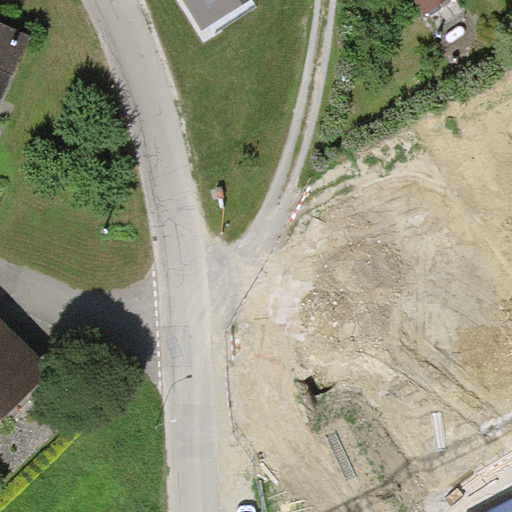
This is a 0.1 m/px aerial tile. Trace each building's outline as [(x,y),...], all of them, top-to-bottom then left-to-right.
[(186,0),(204,28),(249,0),(186,0)] [(411,0),(421,14),(442,0),(411,0)] [(0,77),(17,40),(0,32),(0,77)] [(358,286),(414,247),(374,190),(319,230),(358,286)] [(0,420),(42,379),(0,336),(0,420)] [(511,511),(511,496),(480,511),(511,511)]
